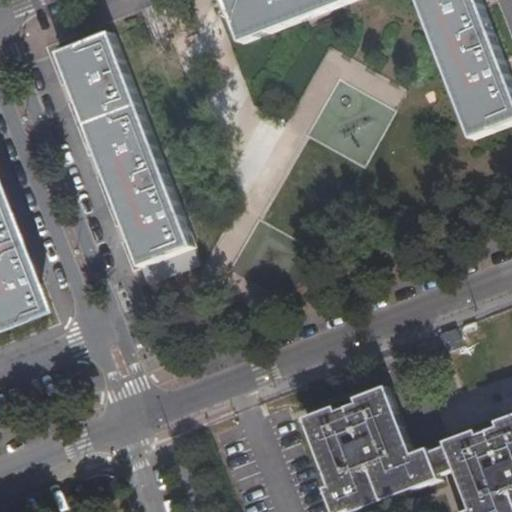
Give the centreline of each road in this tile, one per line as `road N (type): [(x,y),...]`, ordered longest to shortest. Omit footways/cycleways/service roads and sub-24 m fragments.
road 1 (residential): [(511,275),(141,422)]
road 2 (residential): [(106,332),(0,64)]
road 3 (residential): [(124,434),(0,480)]
